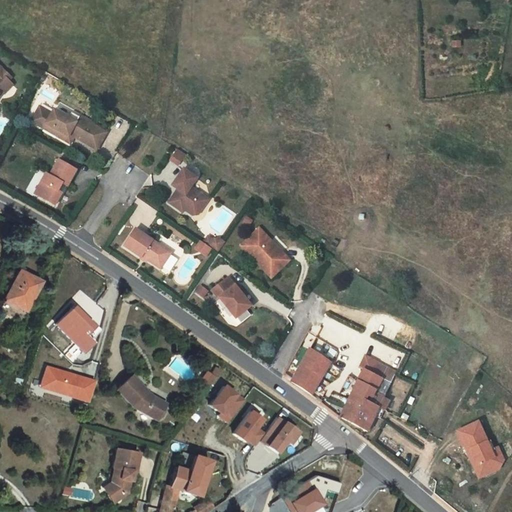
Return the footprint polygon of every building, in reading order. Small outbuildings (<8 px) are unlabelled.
[(0,105),(0,131),(8,118),(13,113),(16,111),(14,109),(18,105),(9,96),(12,94),(2,83),(0,84),(0,103),(1,104),(0,105)] [(20,102),(12,94),(9,96),(18,105),(20,102)] [(21,109),(18,105),(14,109),(16,111),(13,113),(15,115),(21,109)] [(46,131),(39,144),(50,150),(53,145),(64,151),(62,156),(70,160),(74,153),(77,156),(98,167),(106,151),(82,138),(79,143),(72,140),(59,133),(57,137),(46,131)] [(82,138),(75,134),(72,140),(79,143),(82,138)] [(64,151),(53,145),(50,150),(62,156),(64,151)] [(176,166),(184,155),(176,150),(169,160),(176,166)] [(175,168),(170,176),(178,180),(183,173),(175,168)] [(34,178),(26,190),(30,193),(39,181),(34,178)] [(79,188),(64,179),(55,195),(52,194),(47,202),(50,204),(43,216),(58,225),(65,212),(61,210),(65,202),(70,205),(79,188)] [(195,196),(182,187),(172,205),(178,208),(180,210),(177,214),(175,213),(169,222),(183,231),(185,228),(194,234),(200,223),(203,225),(208,217),(189,205),(195,196)] [(50,204),(47,202),(41,215),(43,216),(50,204)] [(198,233),(203,225),(200,223),(194,234),(198,233)] [(192,250),(204,258),(211,249),(199,241),(192,250)] [(259,243),(242,262),(249,269),(252,266),(256,269),(253,272),(274,291),(291,272),(283,265),(280,267),(269,257),(271,254),(259,243)] [(174,273),(137,250),(127,268),(145,278),(146,277),(164,289),(174,273)] [(211,257),(208,261),(220,268),(225,260),(221,258),(214,259),(211,257)] [(213,265),(202,259),(197,267),(208,273),(213,265)] [(24,287),(10,314),(4,325),(28,337),(34,326),(31,325),(45,298),(24,287)] [(232,294),(216,308),(223,316),(224,315),(240,334),(241,333),(246,339),(255,330),(250,325),(255,321),(232,294)] [(102,330),(95,324),(93,326),(82,315),(84,313),(78,307),(76,308),(74,307),(58,323),(77,343),(71,349),(78,357),(95,341),(93,339),(102,330)] [(84,313),(82,315),(93,326),(95,324),(84,313)] [(334,374),(314,360),(299,395),(319,408),(334,374)] [(96,381),(47,366),(41,387),(90,402),(96,381)] [(367,367),(361,380),(366,382),(369,384),(373,387),(379,375),(379,374),(367,367)] [(218,377),(210,371),(201,383),(209,389),(218,377)] [(395,384),(379,375),(373,387),(369,384),(366,382),(355,406),(386,422),(390,413),(384,411),(390,395),(395,384)] [(154,397),(137,377),(122,391),(137,407),(139,406),(145,413),(163,421),(170,405),(154,397)] [(211,405),(222,413),(221,415),(230,422),(245,400),(225,386),(211,405)] [(386,422),(355,406),(345,430),(370,443),(376,428),(382,431),(386,422)] [(248,443),(251,440),(260,446),(263,441),(268,434),(259,428),(265,420),(253,412),(237,435),(248,443)] [(281,453),(289,441),(292,443),(300,432),(280,418),(268,434),(263,441),(281,453)] [(477,430),(457,440),(467,460),(469,459),(472,466),(470,467),(480,486),(499,476),(491,459),(495,457),(490,448),(487,450),(477,430)] [(168,488),(162,511),(176,511),(180,493),(200,499),(209,469),(223,473),(228,458),(208,453),(206,461),(185,455),(181,470),(178,469),(172,489),(168,488)] [(498,456),(495,457),(491,459),(499,476),(504,468),(498,456)] [(112,509),(111,510),(112,511),(125,511),(130,509),(133,496),(135,486),(138,487),(143,469),(120,464),(117,483),(118,483),(115,495),(122,497),(121,502),(117,501),(111,505),(112,509)] [(292,511),(294,511),(299,510),(299,511),(324,511),(325,511),(322,507),(327,504),(323,499),(327,489),(338,493),(341,484),(318,476),(283,497),(292,511)] [(122,497),(115,495),(114,498),(107,503),(111,510),(112,509),(111,505),(117,501),(121,502),(122,497)] [(205,511),(214,507),(209,499),(195,508),(197,510),(194,511),(205,511)]
